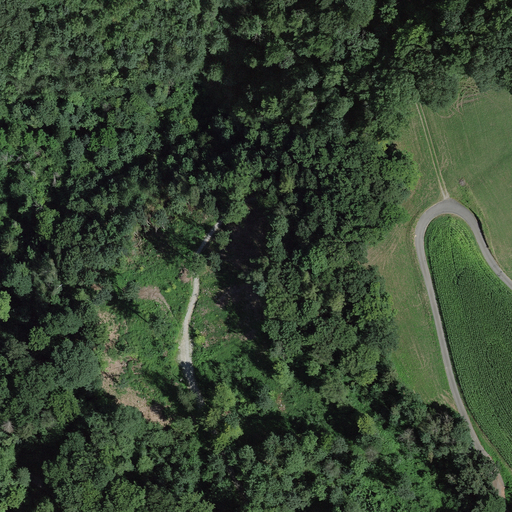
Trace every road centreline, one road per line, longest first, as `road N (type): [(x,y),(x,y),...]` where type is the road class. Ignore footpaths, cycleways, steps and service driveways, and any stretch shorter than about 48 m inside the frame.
road 1 (track): [(511,287),(454,205),(433,206),(418,237),(459,400),(510,511)]
road 2 (track): [(231,208),(194,256),(190,368),(229,464),(259,511)]
road 3 (track): [(154,120),(76,128),(0,121)]
road 4 (track): [(445,203),(409,81)]
